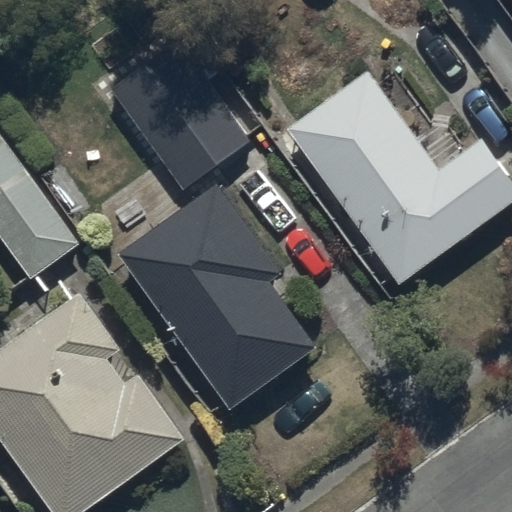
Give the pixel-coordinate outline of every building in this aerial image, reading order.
[(256,131),(188,37),(119,87),(187,181),(256,131)] [(372,62),(289,121),(402,279),(511,200),(511,157),(489,125),(441,159),(372,62)] [(0,126),(0,222),(38,273),(85,237),(0,126)] [(224,177),(125,246),(233,399),(321,337),(279,276),(288,269),(224,177)] [(80,282),(0,341),(0,428),(62,511),(78,511),(188,430),(143,370),(131,379),(111,353),(125,342),(80,282)]
